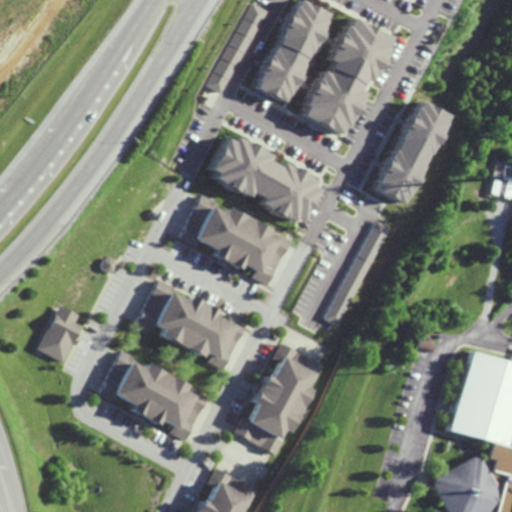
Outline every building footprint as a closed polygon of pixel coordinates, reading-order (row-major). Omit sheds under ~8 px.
[(325,13),(298,0),(293,0),(250,88),(281,103),(325,13)] [(264,9),(248,1),(209,88),(224,95),(264,9)] [(350,21),(346,28),(339,25),(321,59),(328,62),(323,71),(317,68),(297,105),(300,107),(297,114),(335,134),(386,40),(350,21)] [(416,98),(369,190),(400,206),(447,114),(416,98)] [(312,171),(309,177),(316,180),(298,211),(292,207),(289,213),(255,194),(258,188),(248,182),(245,187),(211,168),(214,163),(207,159),(225,128),(231,132),(233,127),(268,146),(265,151),(276,157),(279,153),(312,171)] [(502,175),(496,174),(498,163),(504,165),(502,175)] [(511,188),(511,196),(503,194),(505,179),(511,179),(511,188)] [(502,187),(496,186),(495,193),(492,192),(494,182),(503,183),(502,187)] [(263,283),(247,274),(250,267),(234,259),(231,265),(204,251),(208,245),(193,237),(189,244),(174,237),(193,201),(194,201),(197,195),(212,203),(210,207),(217,210),(220,204),(261,225),(258,231),(267,236),(269,232),(285,240),(263,283)] [(323,320),(338,327),(388,227),(373,220),(323,320)] [(104,272),(99,270),(97,264),(100,259),(106,257),(110,260),(112,264),(110,270),(104,272)] [(178,298),(181,292),(208,305),(206,311),(222,321),(225,315),(241,324),(218,367),(201,360),(205,354),(195,349),(193,355),(150,332),(153,326),(148,323),(144,329),(128,321),(153,277),(167,285),(165,291),(178,298)] [(70,345),(66,343),(58,360),(32,347),(54,304),(73,313),(69,321),(76,324),(70,334),(74,336),(70,345)] [(425,350),(409,344),(411,337),(428,342),(425,350)] [(314,381),(309,378),(305,385),(310,388),(288,431),(282,428),(278,436),(284,439),(276,455),(232,432),(241,415),(245,418),(253,402),(247,399),(261,373),(267,376),(275,359),(271,357),(280,341),(324,364),(314,381)] [(134,366),(137,360),(179,383),(176,388),(184,392),(187,387),(203,396),(180,439),(164,431),(167,425),(152,417),(148,423),(121,409),(123,403),(110,396),(107,401),(91,393),(114,349),(130,357),(127,363),(134,366)] [(443,511),(428,487),(432,479),(471,457),(479,462),(494,486),(502,489),(494,476),(502,445),(444,430),(465,350),(511,362),(511,444),(511,448),(511,511),(443,511)] [(249,506),(243,503),(238,511),(239,511),(188,511),(195,499),(201,502),(210,485),(208,484),(215,469),(257,490),(249,506)]
